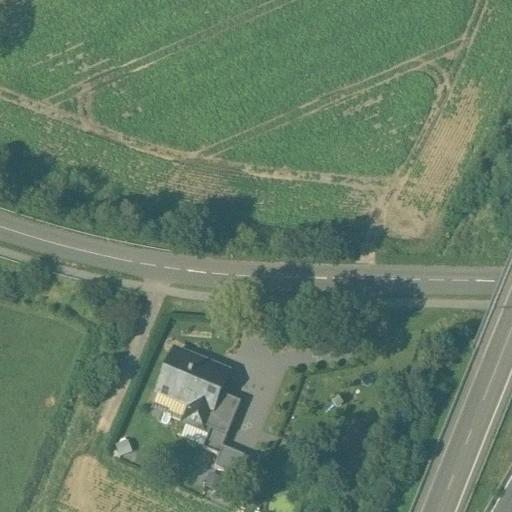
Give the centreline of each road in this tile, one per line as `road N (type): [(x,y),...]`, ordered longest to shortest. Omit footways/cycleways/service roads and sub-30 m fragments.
road 1 (residential): [(0,231),(196,274),(511,278)]
road 2 (trunk): [(511,342),(443,511)]
road 3 (track): [(167,269),(101,434)]
